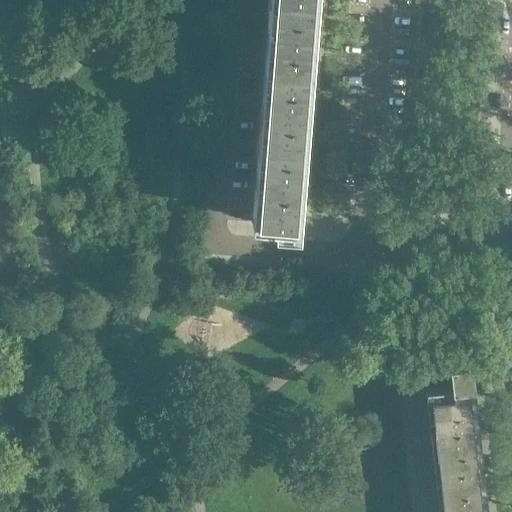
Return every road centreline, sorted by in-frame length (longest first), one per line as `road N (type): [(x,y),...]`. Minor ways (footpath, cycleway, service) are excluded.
road 1 (residential): [(236,52),(215,252),(355,248)]
road 2 (residential): [(355,248),(381,0)]
road 3 (residential): [(355,248),(509,241)]
